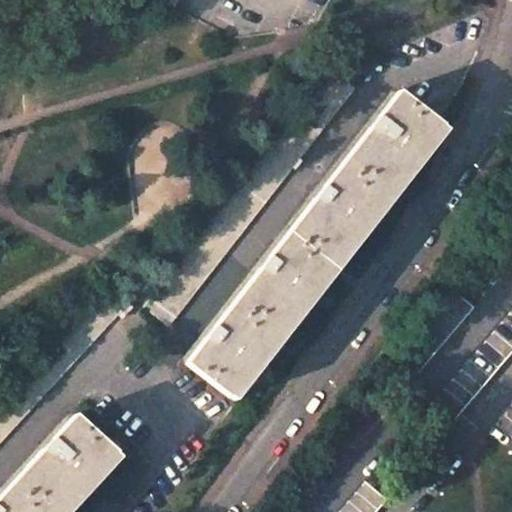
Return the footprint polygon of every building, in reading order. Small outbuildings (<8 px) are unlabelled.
[(336,74),(329,69),(143,306),(168,326),(354,88),(336,74)] [(440,126),(397,92),(185,364),(228,397),(261,354),(440,126)] [(511,217),(472,264),(493,283),(511,261),(511,217)] [(131,308),(111,289),(102,300),(117,314),(122,318),(131,308)] [(452,289),(383,370),(404,388),(473,308),(452,289)] [(102,300),(94,292),(0,394),(0,441),(117,314),(102,300)] [(511,308),(427,408),(448,426),(511,353),(511,308)] [(0,511),(59,511),(115,452),(74,415),(0,496),(0,511)] [(364,482),(338,511),(375,511),(386,500),(364,482)]
